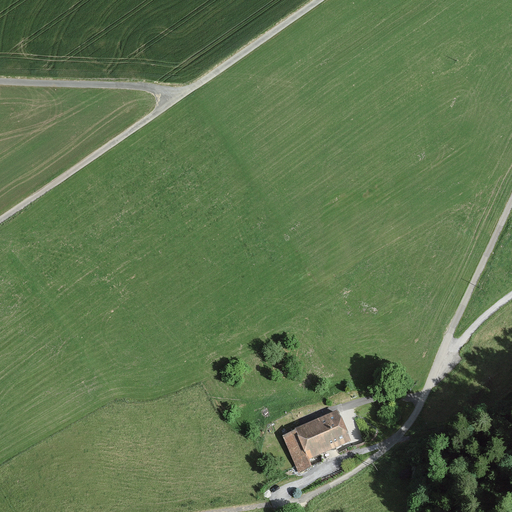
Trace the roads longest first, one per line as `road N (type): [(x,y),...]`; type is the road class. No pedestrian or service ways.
road 1 (track): [(216,511),(305,496),(392,442),(411,421),(511,206)]
road 2 (track): [(318,0),(0,219)]
road 3 (track): [(0,78),(155,86),(173,99)]
